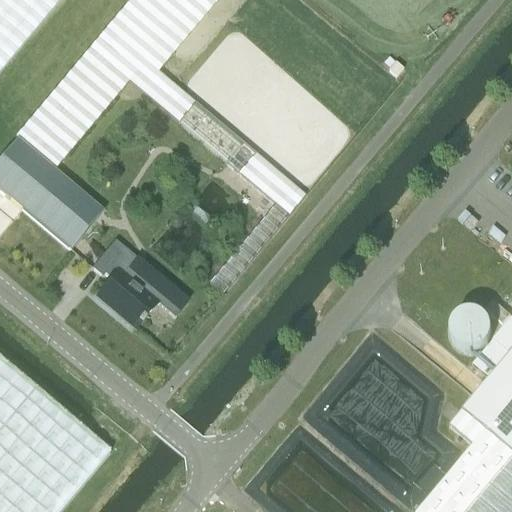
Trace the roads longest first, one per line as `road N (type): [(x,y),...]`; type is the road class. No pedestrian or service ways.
road 1 (unclassified): [(215,469),(511,116)]
road 2 (unclassified): [(215,469),(0,288)]
